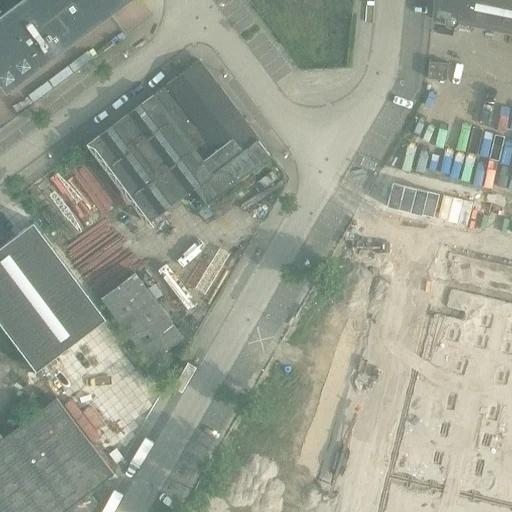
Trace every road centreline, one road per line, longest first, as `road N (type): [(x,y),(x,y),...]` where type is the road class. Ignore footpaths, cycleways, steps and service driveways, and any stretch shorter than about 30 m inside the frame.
road 1 (unclassified): [(132,511),(335,155)]
road 2 (unclassified): [(0,167),(203,12)]
road 3 (unclassified): [(335,155),(296,125),(203,12)]
road 4 (unknown): [(153,0),(27,93),(0,101)]
road 5 (unclassified): [(335,155),(382,79),(390,0)]
